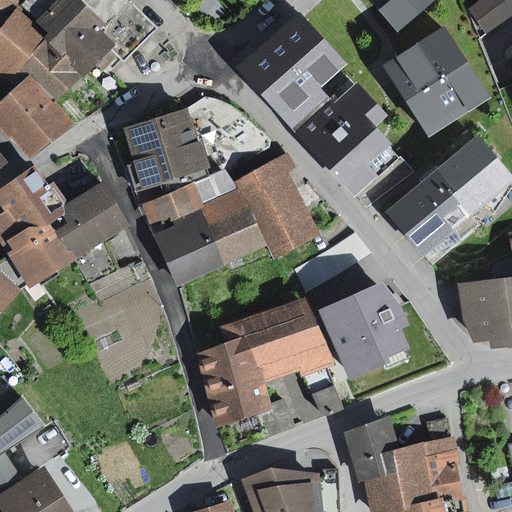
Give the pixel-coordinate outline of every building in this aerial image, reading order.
[(0,0),(0,76),(10,85),(13,82),(51,45),(51,37),(40,27),(22,11),(25,8),(22,6),(26,0),(0,0)] [(21,92),(36,79),(59,105),(61,104),(87,79),(89,82),(117,55),(127,64),(162,30),(134,3),(135,2),(133,0),(31,0),(25,7),(42,24),(40,27),(51,37),(51,45),(13,82),(21,92)] [(375,0),(405,35),(446,0),(375,0)] [(511,0),(483,0),(469,10),(489,36),(511,19),(511,0)] [(299,11),(238,65),(293,127),(328,96),(321,87),(346,64),(299,11)] [(449,28),(386,69),(433,140),(496,99),(449,28)] [(59,105),(36,79),(21,92),(0,108),(0,127),(12,142),(15,141),(34,162),(80,128),(61,104),(59,105)] [(332,98),(297,130),(361,200),(384,178),(376,169),(400,148),(384,130),(395,120),(363,84),(339,106),(332,98)] [(191,111),(127,131),(137,163),(128,165),(138,195),(163,188),(167,198),(198,184),(213,178),(211,172),(215,171),(207,143),(248,118),(241,112),(232,106),(223,102),(212,99),(207,98),(204,102),(191,111)] [(273,141),(248,118),(207,143),(215,171),(211,172),(213,178),(229,171),(243,166),(272,148),(273,141)] [(511,169),(485,137),(390,215),(434,267),(483,227),(478,220),(511,191),(511,169)] [(0,176),(13,167),(0,151),(0,176)] [(289,154),(238,184),(270,248),(277,261),(323,236),(291,173),(300,168),(289,154)] [(0,200),(8,213),(0,218),(0,239),(14,261),(0,266),(0,270),(23,291),(30,285),(33,290),(80,260),(76,254),(72,253),(56,226),(69,216),(69,207),(39,168),(0,194),(0,200)] [(208,209),(205,210),(228,266),(270,248),(238,184),(229,171),(213,178),(198,184),(208,209)] [(109,183),(69,207),(69,216),(56,226),(72,253),(76,254),(80,260),(135,228),(109,183)] [(167,198),(144,207),(152,227),(164,223),(167,233),(177,228),(176,224),(205,210),(208,209),(198,184),(167,198)] [(177,228),(167,233),(157,237),(181,289),(229,268),(228,266),(205,210),(176,224),(177,228)] [(372,254),(356,233),(294,270),(306,294),(372,254)] [(494,283),(463,287),(466,321),(478,346),(495,344),(496,352),(511,350),(511,255),(492,267),(494,283)] [(0,320),(24,293),(23,291),(0,270),(0,320)] [(388,286),(325,314),(355,384),(413,359),(411,355),(417,352),(408,333),(417,329),(407,307),(388,286)] [(230,347),(199,357),(223,430),(260,417),(277,412),(274,403),(268,385),(304,373),(305,378),(308,377),(330,370),(339,367),(310,300),(224,329),(230,347)] [(330,370),(308,377),(322,413),(324,416),(328,417),(331,417),(337,415),(336,412),(346,409),(330,370)] [(285,399),(274,403),(277,412),(260,417),(267,439),(297,428),(285,399)] [(28,400),(0,424),(0,497),(25,482),(8,456),(50,428),(28,400)] [(384,415),(338,431),(352,481),(359,479),(388,470),(382,446),(392,444),(384,415)] [(388,470),(359,479),(365,511),(383,511),(401,505),(401,502),(433,495),(434,498),(446,496),(447,500),(460,498),(450,435),(392,444),(382,446),(388,470)] [(0,497),(0,505),(4,511),(77,511),(49,467),(25,482),(0,497)] [(276,471),(244,482),(255,511),(341,511),(341,470),(323,470),(323,476),(276,471)] [(401,505),(383,511),(462,511),(460,498),(447,500),(446,496),(434,498),(433,495),(401,502),(401,505)] [(237,511),(235,503),(204,511),(237,511)]
